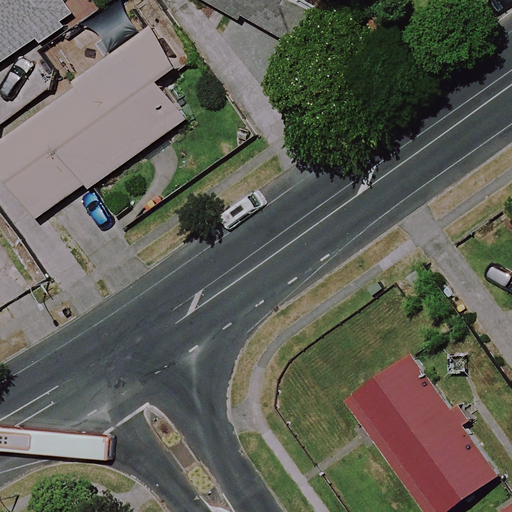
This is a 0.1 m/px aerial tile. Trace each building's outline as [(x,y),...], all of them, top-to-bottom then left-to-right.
[(108,4),(105,0),(0,0),(0,67),(39,37),(49,50),(108,4)] [(209,0),(302,45),(320,9),(301,0),(209,0)] [(181,67),(152,29),(0,147),(0,157),(46,218),(92,182),(97,188),(189,117),(162,82),(181,67)] [(449,511),(499,478),(410,351),(353,391),(436,511),(449,511)] [(511,511),(511,500),(500,509),(502,511),(511,511)]
